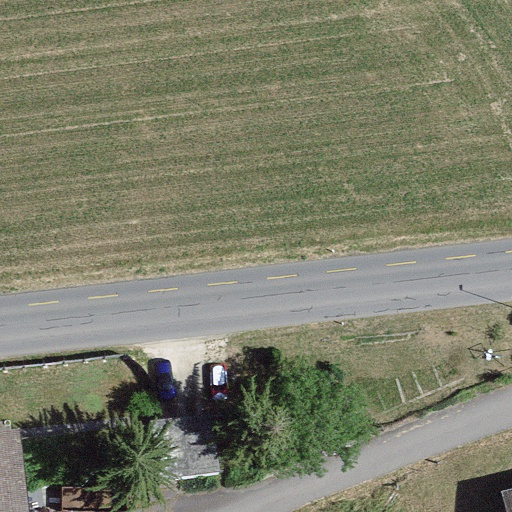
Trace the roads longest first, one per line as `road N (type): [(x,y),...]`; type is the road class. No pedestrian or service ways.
road 1 (tertiary): [(0,337),(511,279)]
road 2 (unclassified): [(511,407),(256,511)]
